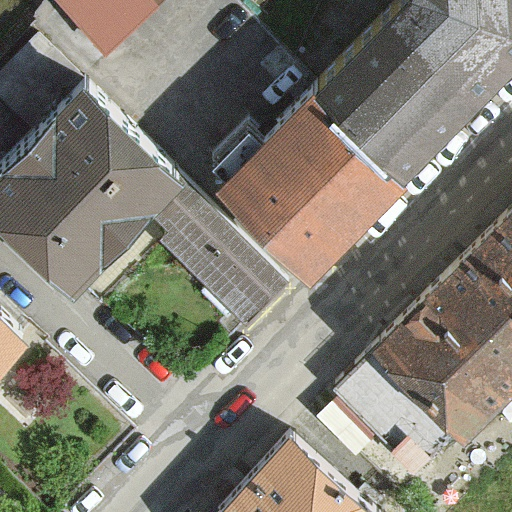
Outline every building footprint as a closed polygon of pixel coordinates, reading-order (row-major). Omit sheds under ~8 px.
[(76,0),(67,9),(120,60),(178,0),(76,0)] [(511,43),(511,0),(344,0),(197,146),(307,254),(511,43)] [(288,279),(46,42),(0,88),(0,97),(54,150),(0,205),(0,219),(93,311),(165,238),(248,320),(288,279)] [(511,184),(339,373),(461,485),(511,429),(511,184)] [(0,339),(14,325),(0,311),(0,339)] [(387,511),(291,425),(212,511),(387,511)]
